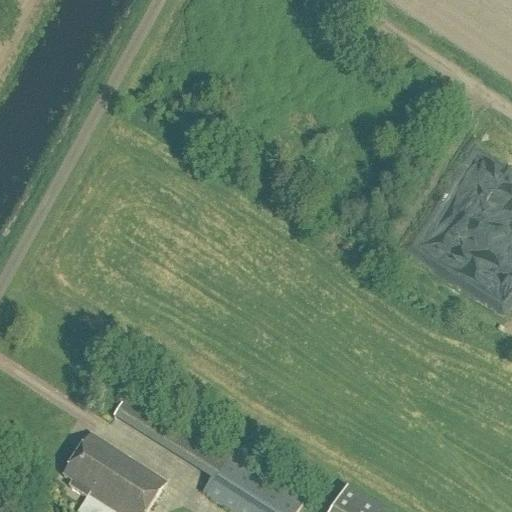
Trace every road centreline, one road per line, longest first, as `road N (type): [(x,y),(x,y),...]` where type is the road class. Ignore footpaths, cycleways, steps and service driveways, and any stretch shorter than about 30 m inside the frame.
road 1 (unclassified): [(0,299),(165,0)]
road 2 (unknown): [(0,363),(220,511)]
road 3 (unknown): [(358,0),(511,101)]
